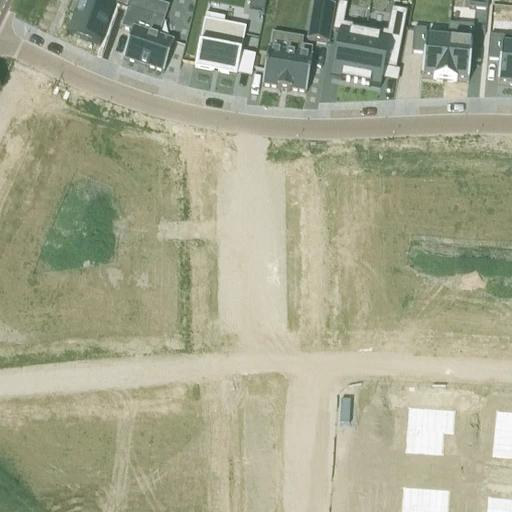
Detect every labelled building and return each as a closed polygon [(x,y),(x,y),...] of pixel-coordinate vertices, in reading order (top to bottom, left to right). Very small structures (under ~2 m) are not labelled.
[(79,0),(79,2),(73,0),(67,18),(72,20),(66,37),(100,48),(115,3),(128,8),(131,0),(79,0)] [(251,0),(249,11),(263,14),(266,0),(251,0)] [(469,0),(468,11),(486,13),(487,0),(469,0)] [(308,45),(328,49),(335,10),(316,6),(308,45)] [(335,20),(344,22),(346,8),(337,6),(335,20)] [(386,35),(365,31),(355,86),(379,91),(380,89),(378,89),(382,71),(395,73),(407,14),(391,11),(386,35)] [(157,43),(162,25),(125,14),(119,35),(130,38),(122,66),(163,78),(172,48),(157,43)] [(220,36),(202,32),(194,70),(236,78),(246,31),(222,26),(220,36)] [(355,86),(365,31),(342,26),(331,81),(355,86)] [(444,83),(448,43),(449,28),(447,28),(446,43),(424,41),(425,33),(413,32),(411,56),(423,57),(420,81),(444,83)] [(448,43),(444,83),(468,85),(470,61),(472,30),(449,28),(448,43)] [(511,88),(511,40),(501,40),(489,39),(487,63),(498,64),(496,88),(511,88)] [(268,54),(261,89),(277,92),(277,94),(289,96),(289,94),(305,98),(312,62),(311,62),(313,52),(299,50),(297,59),(268,54)] [(13,150),(52,167),(62,145),(71,149),(76,137),(54,127),(49,138),(24,127),(13,150)] [(52,167),(13,150),(3,172),(28,184),(23,195),(45,205),(50,194),(42,190),(52,167)] [(171,153),(135,154),(135,177),(172,176),(171,153)] [(332,201),(371,201),(370,173),(331,174),(332,201)] [(172,176),(135,177),(136,196),(172,195),(172,176)] [(430,177),(407,177),(408,225),(459,225),(459,201),(447,201),(447,192),(431,192),(430,177)] [(511,229),(511,181),(498,181),(497,196),(481,195),(481,204),(469,204),(467,228),(511,229)] [(172,195),(136,196),(136,215),(172,215),(172,195)] [(371,228),(371,201),(332,201),(332,229),(371,228)] [(0,235),(17,243),(27,221),(36,225),(41,214),(19,204),(14,215),(0,208),(0,235)] [(172,215),(136,215),(136,238),(173,237),(172,215)] [(333,235),(333,256),(369,256),(369,234),(333,235)] [(7,266),(17,243),(0,235),(0,276),(11,281),(16,270),(7,266)] [(137,243),(137,264),(173,264),(173,242),(137,243)] [(369,256),(333,256),(333,277),(369,276),(369,256)] [(173,284),(173,264),(137,264),(137,285),(173,284)] [(369,276),(333,277),(334,297),(370,296),(369,276)] [(137,285),(138,305),(174,304),(173,284),(137,285)] [(414,338),(436,339),(438,291),(400,289),(399,322),(414,323),(414,338)] [(438,291),(436,339),(458,340),(459,325),(475,326),(477,293),(438,291)] [(511,348),(511,305),(503,305),(504,295),(491,294),(489,318),(501,319),(498,347),(511,348)] [(334,317),(370,317),(370,296),(334,297),(334,317)] [(102,304),(76,307),(80,348),(106,345),(102,304)] [(138,325),(174,325),(174,304),(138,305),(138,325)] [(76,307),(51,310),(55,350),(80,348),(76,307)] [(51,310),(26,313),(30,353),(55,350),(51,310)] [(26,313),(0,315),(5,356),(30,353),(26,313)] [(370,317),(334,317),(334,339),(370,338),(370,317)] [(174,325),(138,325),(138,347),(174,346),(174,325)] [(125,399),(48,404),(50,436),(49,436),(50,455),(52,455),(53,477),(129,472),(131,511),(218,511),(215,466),(218,466),(217,455),(218,455),(217,434),(216,434),(213,391),(124,397),(125,399)] [(407,432),(407,433),(443,435),(445,412),(408,410),(407,432)] [(511,414),(496,413),(492,449),(511,451),(511,414)] [(471,437),(481,437),(482,429),(471,428),(471,437)] [(441,458),(443,435),(407,433),(407,432),(406,432),(405,444),(406,444),(405,455),(441,458)] [(481,437),(471,437),(470,446),(481,446),(481,437)] [(479,467),(478,478),(486,479),(487,468),(479,467)] [(486,489),(486,479),(478,478),(477,489),(486,489)] [(400,511),(437,511),(439,492),(403,490),(402,501),(400,511)]
